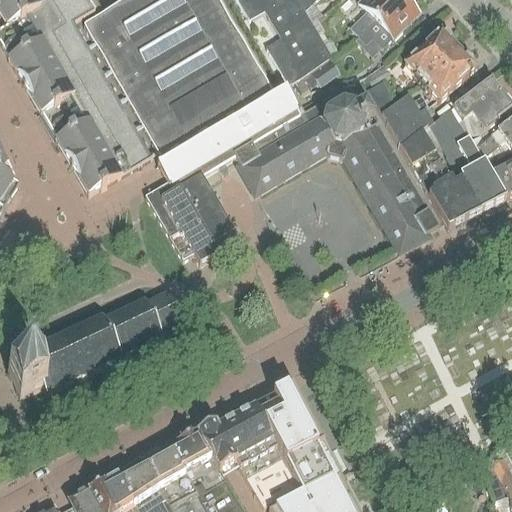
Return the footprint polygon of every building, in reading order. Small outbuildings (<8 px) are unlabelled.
[(0,0),(0,18),(7,31),(0,35),(0,50),(88,202),(89,201),(100,195),(100,196),(106,193),(106,191),(152,164),(152,163),(151,163),(73,30),(95,17),(84,0),(0,0)] [(300,121),(285,96),(274,102),(213,0),(138,0),(98,23),(84,32),(163,168),(157,171),(168,189),(169,191),(174,188),(177,192),(200,179),(201,183),(217,173),(221,181),(229,176),(224,169),(235,163),(233,159),(250,148),(251,150),(300,121)] [(328,0),(233,0),(250,28),(265,19),(281,46),(266,55),(288,91),(303,82),(330,63),(303,16),(323,0),(326,3),(328,0)] [(352,34),(360,41),(400,1),(399,0),(367,0),(367,1),(366,0),(363,0),(357,7),(372,22),(368,26),(364,22),(352,34)] [(360,41),(355,47),(371,63),(392,42),(394,44),(402,36),(400,33),(417,17),(415,15),(415,13),(411,9),(409,9),(400,1),(360,41)] [(334,9),(315,23),(324,35),(343,21),(334,9)] [(403,70),(421,89),(457,54),(440,36),(403,70)] [(474,73),(457,54),(421,89),(438,107),(474,73)] [(339,79),(330,65),(303,83),(310,93),(317,88),(319,92),(339,79)] [(371,93),(390,82),(384,72),(365,82),(371,93)] [(461,126),(459,128),(471,149),(498,128),(495,125),(511,112),(511,111),(490,85),(453,112),(461,126)] [(421,136),(425,133),(433,127),(424,113),(417,118),(409,104),(396,112),(381,87),(367,96),(399,151),(421,136)] [(421,100),(411,106),(417,116),(427,110),(421,100)] [(300,121),(251,150),(250,148),(233,159),(235,163),(240,172),(238,174),(254,201),(324,161),(325,163),(340,167),(342,166),(395,256),(396,256),(398,259),(398,260),(428,245),(425,242),(438,234),(377,128),(364,136),(360,130),(364,128),(363,127),(370,122),(364,112),(354,118),(349,109),(340,114),(332,101),(300,121)] [(425,133),(440,159),(455,184),(459,182),(479,218),(505,206),(492,185),(484,172),(474,155),(471,149),(459,128),(451,115),(433,127),(425,133)] [(505,155),(509,160),(511,157),(511,127),(474,155),(484,172),(505,155)] [(399,151),(429,204),(435,200),(433,196),(442,191),(427,167),(440,159),(425,133),(421,136),(399,151)] [(0,222),(20,192),(18,192),(0,180),(7,170),(0,154),(0,152),(0,150),(0,222)] [(511,157),(509,160),(511,163),(511,174),(492,185),(505,206),(511,202),(511,157)] [(433,196),(435,200),(429,204),(447,234),(479,218),(459,182),(455,184),(440,159),(427,167),(442,191),(433,196)] [(27,361),(30,368),(7,379),(19,405),(41,394),(45,400),(127,361),(126,359),(168,340),(167,338),(185,329),(171,298),(146,309),(145,308),(103,328),(102,326),(27,361)] [(265,406),(255,412),(258,418),(267,436),(297,493),(301,501),(280,511),(355,511),(290,387),(270,398),(272,402),(265,406)] [(213,432),(194,441),(220,482),(238,471),(249,490),(262,511),(267,511),(285,501),(297,493),(267,436),(258,418),(252,420),(248,417),(223,430),(223,436),(219,438),(213,432)] [(238,511),(220,482),(194,441),(170,454),(191,493),(201,511),(238,511)] [(170,454),(144,468),(165,505),(168,511),(201,511),(191,493),(170,454)] [(511,481),(503,463),(492,469),(507,501),(511,498),(511,481)] [(163,511),(161,507),(165,505),(144,468),(116,483),(132,511),(163,511)] [(132,511),(116,483),(101,491),(113,511),(132,511)] [(87,499),(94,511),(113,511),(101,491),(87,499)] [(94,511),(87,499),(74,506),(71,511),(94,511)] [(507,511),(506,501),(494,503),(494,511),(507,511)]
